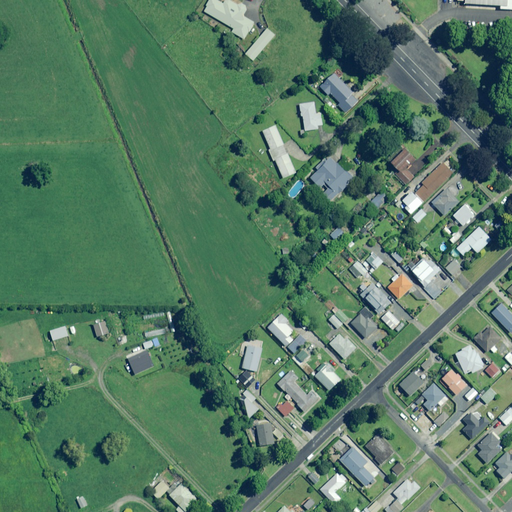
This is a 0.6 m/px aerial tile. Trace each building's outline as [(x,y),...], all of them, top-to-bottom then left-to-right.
[(245,40),(250,32),(251,33),(255,26),(253,25),(255,23),(244,16),(249,8),(240,3),(238,6),(227,0),(224,5),(216,0),(211,0),(205,12),(234,29),(233,32),(245,40)] [(511,0),(456,0),(457,1),(502,4),(502,9),(511,9),(511,0)] [(275,35),(268,29),(246,55),(254,61),(275,35)] [(353,93),(335,73),(320,87),(328,96),(331,93),(340,104),(338,106),(346,113),(359,101),(352,94),(353,93)] [(318,119),(316,103),(299,104),(301,116),(303,116),(305,131),(318,129),(318,126),(322,125),(321,119),(318,119)] [(296,173),(276,126),(263,131),(271,149),(269,150),(274,161),(276,161),(283,178),(296,173)] [(416,160),(405,149),(391,163),(400,172),(395,176),(405,186),(414,177),(407,169),(416,160)] [(354,180),(331,157),(310,179),(333,201),(354,180)] [(458,170),(447,158),(421,183),(424,185),(415,193),(424,203),(458,170)] [(459,202),(447,189),(432,203),(444,216),(459,202)] [(414,212),(424,203),(411,191),(402,200),(414,212)] [(385,201),(378,194),(370,202),(377,209),(385,201)] [(365,207),(360,202),(352,210),(357,215),(365,207)] [(475,215),(465,204),(453,216),(457,220),(455,222),(457,225),(460,222),(463,226),(475,215)] [(427,214),(422,209),(413,217),(419,223),(427,214)] [(492,240),(479,227),(457,249),(464,257),(473,248),(478,253),(492,240)] [(343,233),(338,228),(330,235),(335,240),(343,233)] [(451,233),(446,228),(443,231),(448,236),(451,233)] [(462,236),(456,231),(449,239),(454,244),(462,236)] [(404,260),(396,252),(392,256),(400,264),(404,260)] [(383,262),(374,253),(367,261),(376,270),(383,262)] [(422,281),(421,282),(425,287),(423,288),(434,299),(441,292),(432,281),(435,278),(433,277),(441,270),(431,260),(427,263),(423,259),(421,261),(417,256),(407,265),(422,281)] [(365,270),(356,260),(347,269),(356,278),(365,270)] [(460,267),(453,260),(445,269),(452,276),(460,267)] [(399,277),(396,274),(392,279),(394,282),(388,288),(399,299),(413,286),(402,274),(399,277)] [(390,302),(371,283),(360,294),(378,313),(390,302)] [(511,314),(501,303),(491,313),(511,333),(511,332),(511,314)] [(373,316),(366,308),(350,323),(366,339),(377,327),(370,319),(373,316)] [(339,310),(334,315),(343,323),(347,318),(339,310)] [(400,323),(388,311),(381,319),(392,330),(400,323)] [(295,330),(281,315),(268,328),(286,347),(293,340),(289,335),(295,330)] [(342,324),(333,315),(328,320),(337,329),(342,324)] [(56,324),(55,322),(54,318),(49,320),(52,330),(58,328),(57,324),(56,324)] [(109,334),(105,321),(93,325),(96,337),(109,334)] [(65,327),(50,331),(52,340),(68,336),(65,327)] [(502,339),(490,327),(482,334),(481,332),(474,338),(487,352),(491,349),(494,353),(498,350),(494,346),(502,339)] [(306,341),(300,335),(288,347),(294,353),(306,341)] [(346,342),(339,335),(329,344),(345,360),(357,348),(348,339),(346,342)] [(155,347),(153,341),(144,344),(146,350),(155,347)] [(484,367),(475,349),(473,350),(470,345),(462,350),(462,351),(456,354),(466,374),(472,371),(473,373),(480,370),(484,367)] [(264,349),(249,346),(244,369),(258,372),(264,349)] [(154,367),(147,350),(128,359),(134,375),(154,367)] [(303,350),(296,356),(302,361),(308,355),(303,350)] [(431,364),(427,360),(421,366),(425,370),(431,364)] [(329,391),(341,380),(335,373),(336,371),(328,363),(315,376),(316,377),(329,391)] [(502,377),(491,365),(485,371),(496,383),(502,377)] [(442,379),(442,380),(457,395),(467,385),(452,369),(442,379)] [(292,398),(301,389),(294,382),(298,378),(292,371),(278,384),(292,398)] [(424,383),(413,372),(400,385),(410,396),(424,383)] [(249,378),(245,374),(239,380),(246,388),(251,384),(247,380),(249,378)] [(423,405),(430,411),(438,403),(441,406),(448,399),(434,384),(422,395),(428,401),(423,405)] [(478,393),(474,388),(465,396),(470,401),(478,393)] [(497,395),(491,388),(481,398),(488,404),(497,395)] [(301,389),(292,398),(298,404),(297,405),(305,412),(319,398),(311,391),(307,395),(301,389)] [(256,399),(247,391),(244,395),(245,396),(241,400),(251,419),(260,410),(253,403),(256,399)] [(294,408),(288,401),(285,404),(282,402),(276,407),(285,416),(294,408)] [(511,421),(511,409),(511,408),(500,418),(507,426),(511,421)] [(448,417),(444,412),(434,422),(439,427),(448,417)] [(490,423),(484,417),(482,419),(480,417),(477,420),(470,413),(463,420),(468,425),(463,430),(473,440),(490,423)] [(274,445),(271,424),(257,426),(261,447),(274,445)] [(283,436),(277,429),(273,433),(279,439),(283,436)] [(502,441),(493,431),(477,446),(482,451),(478,454),(487,464),(501,450),(497,446),(502,441)] [(394,453),(377,435),(366,446),(376,457),(375,458),(381,465),(394,453)] [(368,463),(353,448),(340,460),(365,486),(374,478),(363,467),(368,463)] [(497,471),(504,479),(511,471),(511,454),(511,456),(507,452),(495,463),(500,468),(497,471)] [(405,469),(399,463),(392,469),(398,475),(405,469)] [(320,480),(312,473),(308,477),(316,484),(320,480)] [(342,474),(340,476),(338,474),(321,489),(334,504),(340,498),(335,492),(348,480),(342,474)] [(412,484),(408,480),(394,493),(399,499),(404,495),(408,500),(420,488),(414,482),(412,484)] [(163,481),(159,485),(151,493),(159,501),(167,493),(181,506),(177,510),(178,511),(187,511),(194,505),(193,504),(198,499),(179,481),(171,488),(163,481)] [(88,506),(84,498),(78,500),(82,509),(88,506)] [(399,511),(404,507),(397,500),(386,511),(399,511)] [(377,511),(383,506),(377,501),(368,509),(367,508),(364,510),(365,511),(377,511)]
